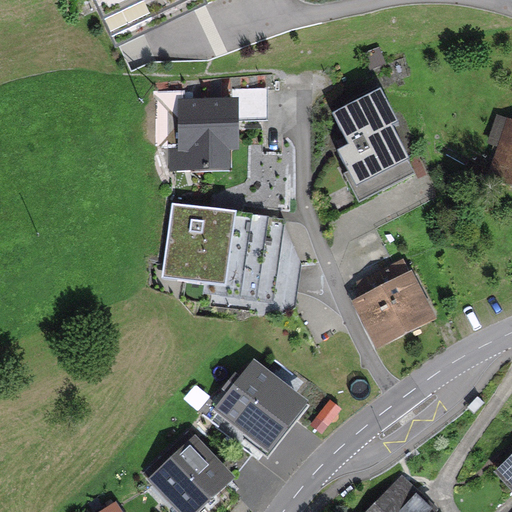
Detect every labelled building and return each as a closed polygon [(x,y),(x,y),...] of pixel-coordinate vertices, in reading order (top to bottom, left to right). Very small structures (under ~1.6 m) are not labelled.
[(95,0),(116,45),(204,5),(202,0),(95,0)] [(247,91),(179,92),(180,170),(248,170),(247,91)] [(350,159),(340,164),(358,201),(410,175),(390,135),(394,132),(378,100),(332,123),(350,159)] [(511,123),(496,177),(511,182),(511,123)] [(177,213),(166,287),(277,303),(288,228),(177,213)] [(417,268),(358,297),(384,350),(443,318),(417,268)] [(254,371),(216,419),(264,457),(302,409),(254,371)] [(199,427),(149,470),(186,511),(211,511),(246,481),(199,427)] [(511,459),(502,469),(511,479),(511,459)] [(442,511),(408,476),(369,511),(442,511)] [(130,511),(124,500),(103,511),(130,511)]
